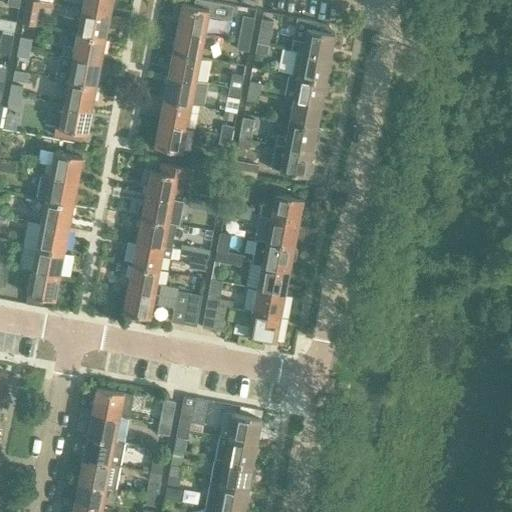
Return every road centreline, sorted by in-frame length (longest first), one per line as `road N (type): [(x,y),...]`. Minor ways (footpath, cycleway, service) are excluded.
road 1 (residential): [(316,384),(390,31),(388,0)]
road 2 (residential): [(316,384),(68,335)]
road 3 (residential): [(37,511),(68,335)]
road 4 (residential): [(291,511),(316,384)]
